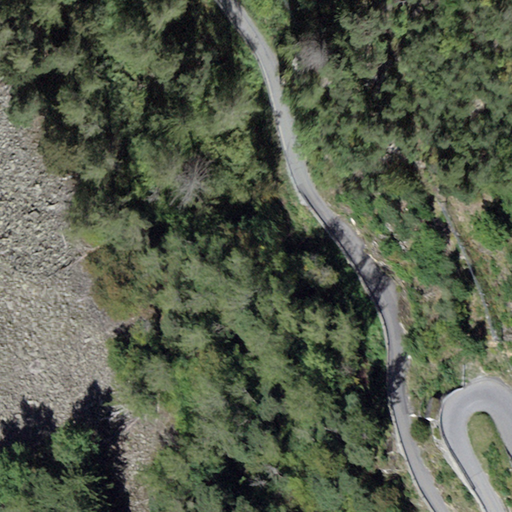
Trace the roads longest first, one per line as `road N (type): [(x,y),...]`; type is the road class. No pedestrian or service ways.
road 1 (unclassified): [(439,511),(401,419),(389,296),(306,169),(284,74),(237,0)]
road 2 (unclassified): [(511,420),(488,394),(455,413),(453,436),(494,511)]
